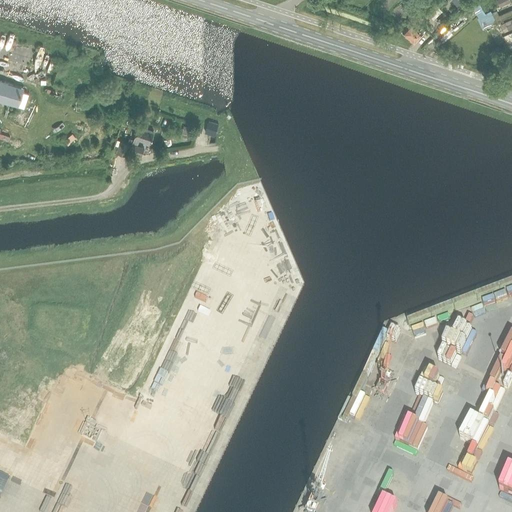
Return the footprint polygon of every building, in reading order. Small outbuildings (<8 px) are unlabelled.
[(478,2),(471,6),(478,18),(477,19),(483,30),(495,23),(511,15),(511,10),(499,16),(496,12),(492,14),(490,12),(485,14),(478,2)] [(431,8),(426,3),(420,9),(425,13),(431,8)] [(443,11),(435,18),(439,22),(446,15),(443,11)] [(511,20),(501,24),(505,33),(511,29),(511,20)] [(403,32),(414,43),(423,33),(421,31),(423,29),(421,28),(420,30),(411,22),(403,32)] [(0,101),(17,107),(18,106),(24,108),(28,94),(22,92),(24,88),(0,80),(0,101)] [(215,135),(218,124),(209,121),(205,132),(215,135)] [(130,152),(141,155),(144,147),(137,145),(139,140),(150,144),(154,131),(138,126),(134,138),(134,139),(130,152)] [(0,137),(10,141),(13,134),(0,129),(0,137)] [(67,146),(69,132),(44,129),(43,143),(67,146)] [(120,142),(116,153),(126,156),(129,145),(120,142)] [(394,360),(404,336),(385,328),(350,419),(339,415),(332,433),(343,438),(337,452),(361,461),(370,437),(359,433),(369,406),(382,411),(391,387),(388,386),(397,361),(394,360)] [(434,397),(422,392),(412,417),(416,419),(412,430),(421,434),(418,443),(428,447),(437,425),(444,427),(453,404),(446,401),(456,378),(443,373),(434,397)] [(471,500),(486,450),(482,449),(490,423),(506,428),(511,406),(511,403),(493,398),(485,423),(473,419),(465,443),(473,445),(467,465),(475,467),(474,470),(468,469),(459,497),(471,500)] [(408,469),(416,445),(405,441),(397,465),(408,469)] [(186,466),(192,454),(180,449),(175,460),(186,466)] [(502,511),(511,511),(511,477),(508,490),(511,491),(511,496),(511,498),(507,497),(502,511)]
